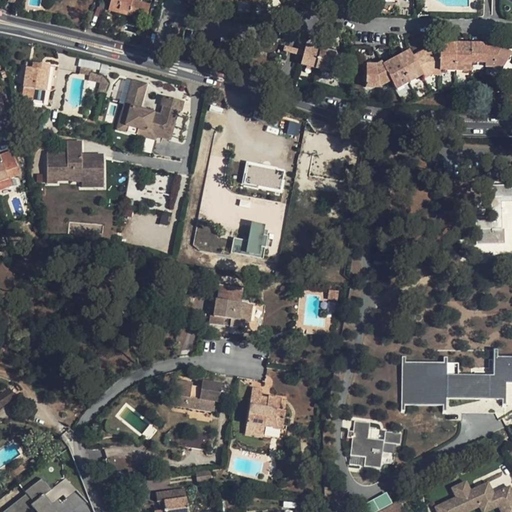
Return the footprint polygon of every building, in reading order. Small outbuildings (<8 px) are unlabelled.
[(132,0),(109,0),(107,11),(145,21),(149,6),(132,1),(132,0)] [(439,43),(439,52),(438,70),(454,71),(455,44),(439,43)] [(470,44),(455,44),(454,71),(470,71),(470,63),(470,44)] [(470,44),(470,63),(486,63),(486,44),(470,44)] [(500,48),(486,44),(486,63),(485,67),(492,68),(500,73),(511,55),(500,48)] [(320,50),(305,46),(300,65),(315,68),(320,50)] [(335,54),(320,50),(315,68),(330,72),(335,54)] [(409,51),(395,58),(409,82),(422,75),(412,57),(409,51)] [(422,51),(412,57),(422,75),(424,78),(430,74),(438,75),(438,70),(439,52),(422,51)] [(395,58),(382,65),(389,80),(394,90),(409,82),(395,58)] [(376,65),(366,65),(365,87),(378,87),(389,80),(382,65),(380,63),(376,65)] [(26,68),(23,88),(21,99),(33,101),(33,98),(46,100),(47,92),(50,92),(55,89),(59,68),(39,65),(38,70),(32,69),(26,68)] [(90,69),(80,67),(79,74),(89,76),(89,73),(90,69)] [(102,76),(89,73),(89,76),(89,81),(100,83),(108,85),(108,84),(102,76)] [(183,102),(164,96),(161,106),(163,107),(161,116),(139,110),(146,85),(132,81),(126,106),(131,107),(126,125),(138,129),(147,131),(145,138),(155,140),(156,136),(156,134),(170,138),(177,111),(180,112),(183,102)] [(105,94),(108,85),(100,83),(98,92),(105,94)] [(131,107),(126,106),(124,106),(118,130),(124,132),(126,125),(131,107)] [(124,132),(136,135),(138,129),(126,125),(124,132)] [(136,135),(145,138),(147,131),(138,129),(136,135)] [(67,154),(47,154),(47,183),(57,183),(57,181),(57,178),(66,178),(66,181),(72,181),(72,182),(82,182),(93,182),(93,180),(103,180),(103,156),(93,156),(93,159),(82,159),(82,156),(82,142),(67,142),(67,154)] [(0,180),(2,180),(9,178),(3,153),(0,154),(0,180)] [(246,162),(241,185),(280,192),(285,169),(246,162)] [(511,184),(490,185),(490,198),(511,197),(511,184)] [(511,197),(490,198),(491,217),(491,229),(501,229),(501,202),(511,201),(511,197)] [(491,217),(475,217),(476,245),(504,244),(504,229),(501,229),(491,229),(491,217)] [(220,285),(218,300),(240,303),(243,289),(220,285)] [(329,291),(328,300),(337,301),(338,292),(329,291)] [(249,322),(252,305),(240,303),(218,300),(216,299),(214,316),(211,316),(210,324),(223,326),(223,324),(230,325),(230,327),(242,329),(243,321),(249,322)] [(443,358),(443,363),(405,362),(405,357),(402,357),(401,411),(405,411),(405,405),(443,406),(443,411),(446,411),(446,399),(502,400),(502,405),(505,405),(506,384),(511,383),(511,357),(497,358),(497,350),(493,350),(493,376),(447,375),(447,358),(443,358)] [(176,380),(171,406),(213,413),(215,402),(218,403),(221,384),(202,381),(201,387),(192,386),(193,383),(176,380)] [(5,389),(0,392),(0,406),(11,398),(5,389)] [(262,391),(252,389),(246,424),(264,427),(265,422),(274,423),(273,429),(282,430),(285,412),(279,411),(280,399),(268,397),(267,403),(266,409),(259,407),(260,402),(262,391)] [(370,423),(354,421),(352,431),(348,431),(347,437),(352,438),(350,455),(365,457),(364,466),(380,468),(383,440),(368,438),(370,423)] [(264,427),(246,424),(245,434),(262,437),(264,427)] [(175,445),(208,451),(211,436),(177,430),(175,445)] [(400,433),(385,432),(384,443),(399,444),(400,433)] [(37,457),(30,461),(35,468),(42,463),(37,457)] [(2,511),(31,511),(34,510),(36,511),(57,511),(51,504),(45,495),(51,490),(44,482),(42,478),(25,491),(27,494),(29,496),(11,510),(9,508),(2,511)] [(45,495),(51,504),(63,495),(66,498),(77,490),(66,478),(53,488),(54,488),(51,490),(45,495)] [(465,479),(451,485),(456,495),(435,505),(438,511),(450,511),(476,500),(479,504),(482,511),(497,503),(500,508),(511,502),(511,490),(509,484),(493,491),(487,480),(483,482),(485,485),(476,489),(474,486),(469,488),(465,479)] [(47,480),(44,482),(51,490),(54,488),(53,488),(47,480)] [(187,511),(185,489),(155,493),(157,502),(164,501),(165,510),(154,511),(187,511)] [(29,496),(27,494),(9,508),(11,510),(29,496)] [(407,497),(397,502),(399,505),(409,500),(407,497)] [(476,500),(450,511),(461,511),(479,504),(476,500)] [(402,511),(399,505),(397,502),(388,507),(390,511),(402,511)] [(511,511),(511,502),(500,508),(501,511),(511,511)]
